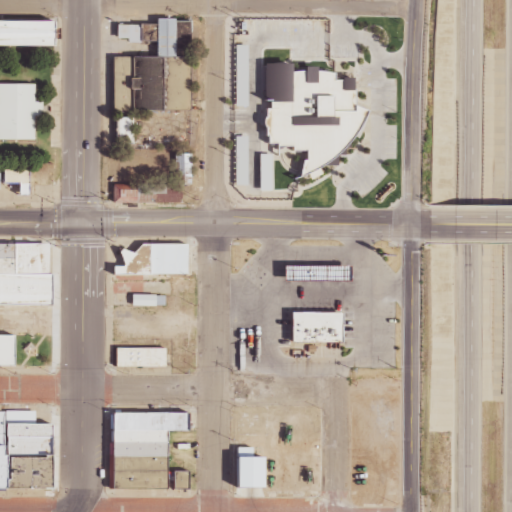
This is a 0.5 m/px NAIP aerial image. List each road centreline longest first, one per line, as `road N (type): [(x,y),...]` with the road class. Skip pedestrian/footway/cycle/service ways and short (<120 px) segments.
road 1 (secondary): [(72,511),(85,457),(83,0)]
road 2 (residential): [(208,511),(214,0)]
road 3 (tertiary): [(410,511),(415,0)]
road 4 (motorway): [(475,0),(472,511)]
road 5 (primary): [(429,224),(0,221)]
road 6 (residential): [(0,7),(415,7)]
road 7 (residential): [(346,390),(0,388)]
road 8 (residential): [(193,511),(0,506)]
road 9 (residential): [(344,511),(346,390)]
